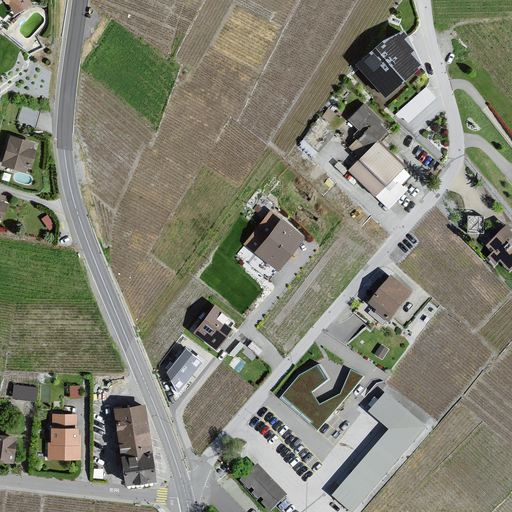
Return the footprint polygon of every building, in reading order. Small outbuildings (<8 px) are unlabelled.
[(380,36),(352,61),(382,94),(419,60),(403,25),(380,36)] [(414,104),(418,109),(437,93),(427,82),(403,103),(408,109),(414,104)] [(364,102),(349,118),(358,127),(351,135),(353,137),(345,144),(359,157),(377,138),(386,128),(378,121),(382,119),(364,102)] [(34,140),(8,132),(0,159),(0,163),(24,170),(26,164),(31,165),(36,149),(31,147),(34,140)] [(359,157),(348,167),(374,193),(403,163),(377,138),(359,157)] [(289,185),(274,175),(261,193),(267,198),(270,194),(278,200),(289,185)] [(269,206),(243,239),(278,267),(304,234),(269,206)] [(49,210),(42,214),(49,226),(56,222),(49,210)] [(511,227),(509,224),(487,245),(492,251),(486,257),(494,265),(499,261),(509,271),(511,268),(511,227)] [(391,274),(367,303),(389,321),(412,292),(391,274)] [(213,302),(191,329),(214,346),(235,319),(213,302)] [(202,359),(185,347),(166,369),(177,390),(202,359)] [(328,379),(317,366),(300,375),(280,398),(319,430),(364,377),(351,370),(339,394),(318,405),(312,392),(328,379)] [(80,382),(70,382),(70,393),(79,393),(80,382)] [(13,383),(11,397),(35,400),(37,387),(13,383)] [(388,393),(371,413),(390,430),(336,492),(354,508),(426,425),(388,393)] [(143,403),(113,407),(123,482),(154,478),(143,403)] [(79,412),(50,412),(50,440),(46,440),(45,459),(81,460),(81,433),(78,432),(79,412)] [(16,434),(0,431),(0,457),(13,459),(16,434)] [(258,462),(241,478),(270,508),(287,492),(258,462)]
